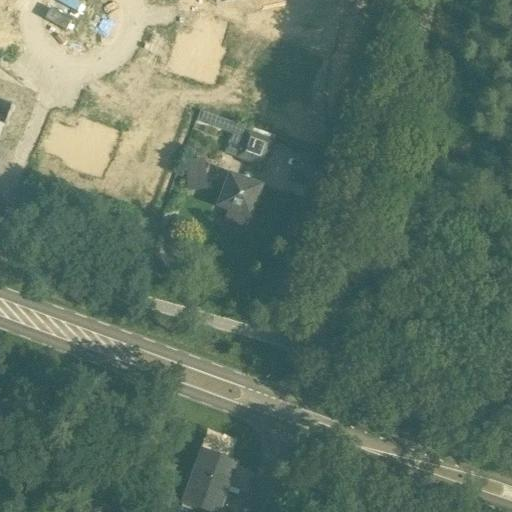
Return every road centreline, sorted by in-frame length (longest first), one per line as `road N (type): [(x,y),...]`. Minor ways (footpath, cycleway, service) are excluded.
road 1 (track): [(308,349),(406,102),(430,0)]
road 2 (primary): [(290,413),(0,306)]
road 3 (primary): [(511,494),(290,413)]
road 4 (residential): [(123,0),(124,28),(114,48),(80,64),(43,54),(31,27),(33,0)]
road 5 (track): [(52,59),(0,216)]
road 6 (track): [(511,128),(432,154),(375,184)]
